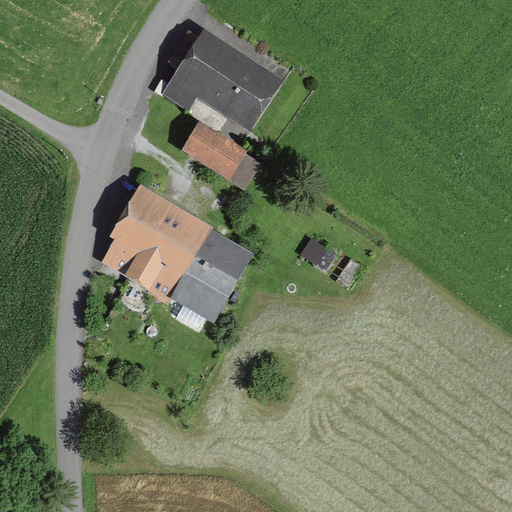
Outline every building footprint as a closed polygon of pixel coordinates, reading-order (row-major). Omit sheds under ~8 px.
[(202,89),(250,121),(271,88),(190,34),(170,63),(181,75),(167,96),(188,111),(202,89)] [(189,151),(227,175),(241,154),(203,129),(189,151)] [(148,285),(182,227),(139,202),(118,238),(120,240),(108,262),(131,276),(148,285)] [(208,318),(241,262),(182,227),(148,285),(171,299),(172,297),(185,304),(177,317),(197,330),(205,316),(208,318)] [(328,245),(314,267),(325,275),(340,252),(328,245)] [(351,260),(336,282),(347,290),(362,268),(351,260)]
